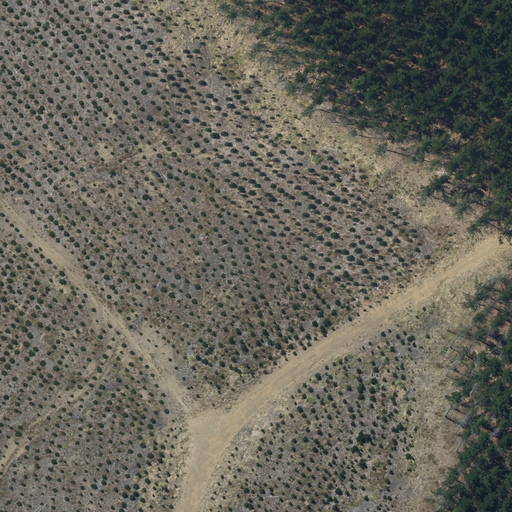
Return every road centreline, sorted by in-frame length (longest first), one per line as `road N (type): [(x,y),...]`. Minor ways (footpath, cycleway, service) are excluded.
road 1 (track): [(186,511),(211,436),(0,174)]
road 2 (track): [(511,226),(211,436)]
